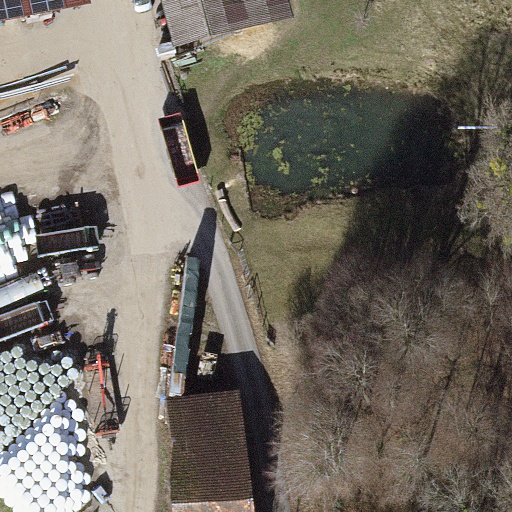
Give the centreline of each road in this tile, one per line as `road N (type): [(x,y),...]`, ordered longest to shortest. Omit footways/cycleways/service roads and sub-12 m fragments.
road 1 (track): [(273,511),(227,291),(159,176),(115,0)]
road 2 (track): [(137,511),(159,176)]
